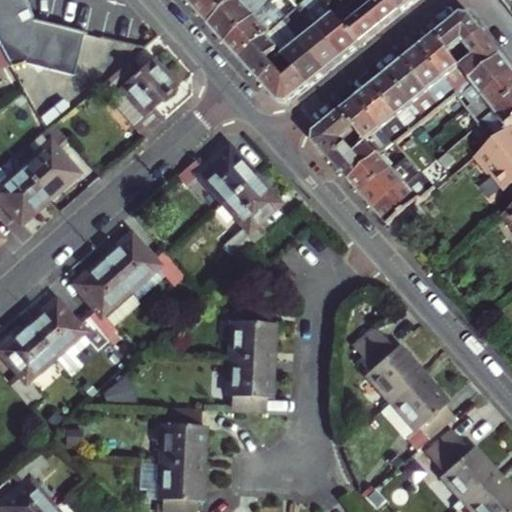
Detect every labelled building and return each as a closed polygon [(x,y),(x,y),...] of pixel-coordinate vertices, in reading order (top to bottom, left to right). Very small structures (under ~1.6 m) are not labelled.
[(0,0),(0,46),(8,60),(11,66),(20,63),(75,72),(83,33),(64,28),(34,20),(27,0),(0,0)] [(202,0),(194,8),(210,26),(238,0),(202,0)] [(259,0),(238,0),(210,26),(226,43),(266,8),(259,0)] [(275,0),(266,8),(226,43),(240,59),(270,35),(274,30),(266,21),(290,0),(275,0)] [(361,45),(402,12),(392,0),(376,0),(346,25),(361,45)] [(392,0),(402,12),(416,0),(392,0)] [(511,0),(501,0),(511,13),(511,0)] [(343,58),(361,45),(346,25),(336,12),(318,26),(343,58)] [(460,15),(436,36),(447,51),(460,41),(466,47),(485,32),(473,15),(460,15)] [(326,72),(343,58),(318,26),(300,40),(326,72)] [(503,54),(485,32),(466,47),(472,54),(458,65),(460,67),(470,79),(503,54)] [(270,35),(240,59),(260,82),(289,58),(285,53),(270,35)] [(447,51),(436,36),(421,49),(445,80),(460,67),(458,65),(447,51)] [(310,85),(326,72),(300,40),(285,53),(289,58),(310,85)] [(0,64),(8,60),(0,46),(0,64)] [(445,80),(421,49),(405,62),(430,92),(445,80)] [(511,74),(511,65),(503,54),(470,79),(466,83),(470,88),(474,85),(484,97),(511,74)] [(141,67),(132,58),(98,86),(142,138),(165,118),(157,107),(179,85),(154,56),(141,67)] [(289,58),(260,82),(275,101),(290,104),(310,85),(289,58)] [(442,107),(430,92),(405,62),(389,74),(415,106),(426,120),(442,107)] [(415,106),(389,74),(373,88),(399,118),(415,106)] [(511,100),(511,74),(484,97),(480,100),(484,105),(488,101),(497,112),(511,100)] [(399,118),(373,88),(359,99),(383,127),(397,143),(411,131),(399,118)] [(383,127),(359,99),(343,113),(356,128),(367,141),(383,127)] [(511,100),(497,112),(493,116),(497,120),(501,117),(509,128),(511,125),(511,100)] [(356,128),(343,113),(315,134),(314,146),(328,161),(347,147),(341,141),(356,128)] [(13,155),(22,167),(50,199),(80,172),(60,150),(70,140),(55,122),(46,129),(28,145),(36,154),(28,161),(18,150),(13,155)] [(511,125),(509,128),(475,156),(489,173),(491,171),(506,189),(511,183),(511,125)] [(347,147),(328,161),(347,182),(379,156),(367,141),(352,153),(347,147)] [(205,168),(197,157),(177,174),(187,185),(200,174),(224,201),(254,175),(229,147),(205,168)] [(379,156),(347,182),(362,197),(393,171),(379,156)] [(0,203),(3,201),(22,223),(50,199),(22,167),(8,179),(0,169),(0,203)] [(393,171),(362,197),(375,212),(406,187),(393,171)] [(406,187),(375,212),(399,241),(425,219),(414,206),(434,190),(421,174),(406,187)] [(254,175),(224,201),(248,229),(235,240),(246,253),(250,249),(265,235),(256,224),(279,203),(254,175)] [(511,206),(500,217),(511,231),(511,206)] [(130,233),(102,258),(132,292),(158,269),(167,281),(180,270),(165,253),(160,247),(150,255),(130,233)] [(132,292),(102,258),(73,284),(93,306),(84,313),(108,340),(113,346),(124,337),(114,326),(142,303),(132,292)] [(158,269),(132,292),(142,303),(167,281),(158,269)] [(55,299),(27,324),(56,358),(63,366),(91,341),(98,349),(108,340),(84,313),(74,322),(55,299)] [(231,320),(229,357),(272,359),(274,321),(271,322),(271,308),(235,306),(235,320),(231,320)] [(7,381),(29,405),(40,395),(28,382),(56,358),(27,324),(0,347),(0,357),(15,375),(7,381)] [(391,404),(424,374),(399,345),(395,349),(385,336),(358,359),(368,370),(364,374),(391,404)] [(231,396),(230,411),(260,412),(266,412),(267,398),(271,398),(272,359),(229,357),(228,396),(231,396)] [(429,441),(455,417),(444,405),(449,402),(424,374),(391,404),(415,431),(418,429),(429,441)] [(202,410),(167,408),(166,424),(162,424),(160,463),(203,465),(205,424),(201,424),(202,410)] [(440,476),(466,506),(498,477),(472,448),(468,451),(451,430),(426,452),(444,473),(440,476)] [(48,468),(36,454),(15,473),(24,485),(1,506),(6,511),(47,511),(53,508),(32,483),(48,468)] [(203,465),(160,463),(158,499),(163,499),(162,511),(196,511),(198,500),(202,500),(203,465)] [(511,511),(511,491),(498,477),(466,506),(471,511),(511,511)]
